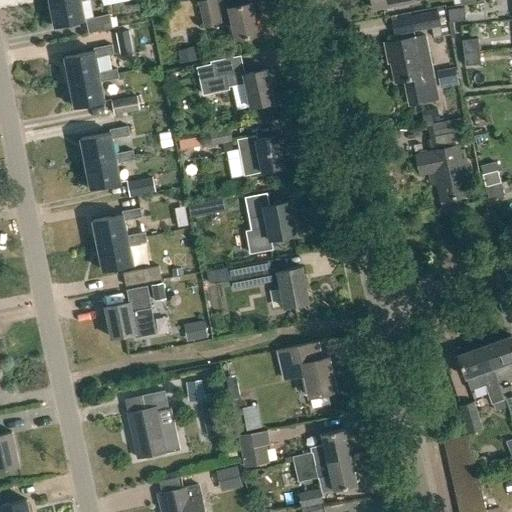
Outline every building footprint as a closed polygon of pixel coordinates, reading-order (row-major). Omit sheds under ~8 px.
[(61,0),(49,2),(54,27),(85,21),(81,1),(87,0),(61,0)] [(196,0),(202,25),(219,22),(214,0),(196,0)] [(237,0),(215,0),(220,18),(230,16),(235,40),(259,35),(252,3),(239,6),(237,0)] [(371,0),(373,8),(413,0),(371,0)] [(443,6),(436,7),(437,10),(410,16),(413,30),(432,28),(434,37),(448,34),(443,6)] [(464,6),(449,10),(451,22),(467,19),(464,6)] [(88,15),(90,28),(115,24),(112,10),(88,15)] [(114,32),(118,54),(130,52),(127,30),(114,32)] [(405,81),(410,105),(438,99),(433,75),(425,36),(415,38),(415,37),(384,43),(387,58),(390,57),(395,83),(405,81)] [(478,39),(462,41),(464,53),(479,51),(478,39)] [(65,58),(70,83),(118,73),(117,69),(100,73),(96,57),(114,54),(112,45),(94,49),(94,52),(65,58)] [(479,51),(464,53),(465,65),(481,64),(479,51)] [(246,83),(251,107),(274,102),(267,70),(244,75),(240,56),(211,63),(217,89),(246,83)] [(442,87),(459,84),(456,70),(440,73),(442,87)] [(70,83),(74,107),(105,101),(101,82),(119,78),(118,73),(70,83)] [(111,100),(114,114),(140,109),(138,95),(111,100)] [(465,130),(463,118),(433,124),(435,136),(465,130)] [(197,135),(185,137),(186,142),(181,142),(182,150),(203,147),(202,143),(231,138),(229,125),(199,130),(201,137),(197,138),(197,135)] [(81,139),(86,164),(134,155),(133,151),(116,154),(113,139),(130,135),(128,126),(110,130),(111,133),(81,139)] [(241,157),(228,160),(231,178),(284,168),(277,136),(257,140),(256,136),(237,140),(241,157)] [(431,152),(416,155),(420,174),(435,171),(441,201),(468,195),(458,146),(431,152)] [(86,164),(91,189),(122,183),(118,163),(135,160),(134,155),(86,164)] [(498,171),(482,175),(485,187),(501,183),(498,171)] [(153,176),(127,181),(130,196),(156,191),(153,176)] [(504,195),(501,183),(485,187),(489,199),(504,195)] [(290,201),(269,205),(267,193),(245,198),(249,218),(251,230),(246,231),(250,253),(272,249),(271,240),(296,235),(290,201)] [(191,217),(210,213),(208,201),(189,204),(191,217)] [(94,220),(99,246),(147,236),(146,232),(129,236),(126,220),(143,217),(141,208),(123,212),(123,215),(94,220)] [(99,246),(104,270),(135,264),(131,245),(148,241),(147,236),(99,246)] [(276,279),(280,300),(306,296),(299,259),(278,263),(277,257),(229,265),(233,286),(276,279)] [(124,272),(126,285),(162,278),(159,265),(124,272)] [(163,282),(152,284),(155,300),(166,298),(163,282)] [(106,306),(112,338),(134,334),(135,338),(156,334),(147,286),(127,290),(129,302),(106,306)] [(204,322),(190,324),(193,339),(207,336),(204,322)] [(485,345),(504,399),(511,396),(511,384),(509,376),(511,374),(511,368),(510,362),(511,361),(511,337),(511,336),(485,345)] [(485,385),(492,403),(504,399),(485,345),(458,355),(466,378),(476,374),(481,386),(485,385)] [(329,357),(308,362),(305,350),(283,355),(288,375),(304,372),(310,397),(336,391),(329,357)] [(187,381),(190,401),(206,399),(203,379),(187,381)] [(145,409),(128,413),(138,458),(166,452),(166,453),(180,449),(171,407),(168,407),(164,390),(142,395),(145,409)] [(473,402),(460,406),(469,432),(482,428),(473,402)] [(258,404),(241,407),(245,428),(261,426),(258,404)] [(217,421),(206,423),(209,436),(220,433),(217,421)] [(269,442),(266,428),(239,434),(245,466),(269,461),(265,442),(269,442)] [(295,470),(350,457),(344,429),(320,435),(324,450),(292,457),(295,470)] [(12,432),(0,434),(0,469),(19,465),(12,432)] [(444,440),(446,450),(470,445),(468,435),(444,440)] [(225,447),(226,459),(235,457),(233,445),(225,447)] [(447,453),(449,459),(472,455),(470,445),(446,450),(447,453)] [(449,459),(451,471),(475,465),(472,455),(449,459)] [(330,475),(333,490),(357,485),(350,457),(295,470),(298,482),(330,475)] [(451,471),(454,482),(477,477),(475,465),(451,471)] [(454,482),(456,493),(480,488),(477,477),(454,482)] [(158,493),(161,511),(204,511),(198,485),(190,487),(158,493)] [(456,493),(459,506),(482,501),(480,488),(456,493)] [(320,489),(298,493),(302,511),(322,511),(321,503),(323,503),(320,489)] [(0,511),(29,511),(27,500),(2,505),(0,498),(0,511)] [(484,511),(482,501),(459,506),(459,508),(459,511),(484,511)]
